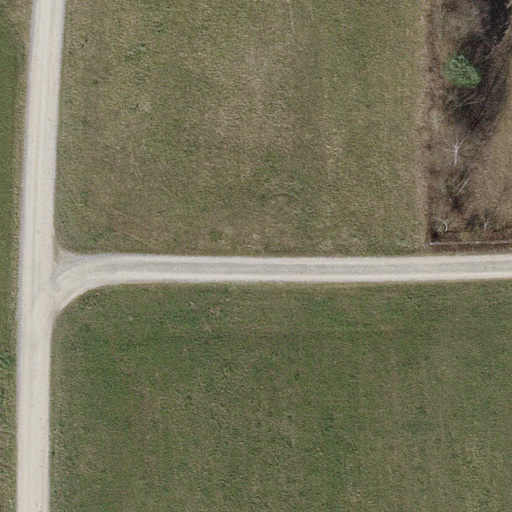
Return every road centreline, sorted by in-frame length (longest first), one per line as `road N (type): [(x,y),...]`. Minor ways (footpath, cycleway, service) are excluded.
road 1 (track): [(35,511),(49,0)]
road 2 (track): [(36,269),(511,263)]
